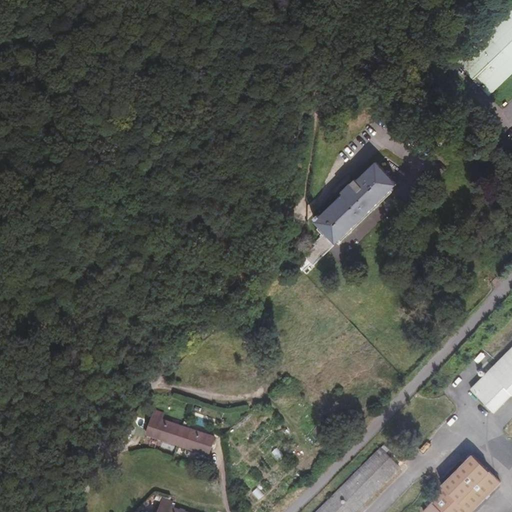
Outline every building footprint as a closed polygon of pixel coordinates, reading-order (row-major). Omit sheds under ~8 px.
[(511,9),(457,65),(488,98),(511,74),(511,9)] [(311,269),(330,250),(331,249),(323,241),(327,238),(335,246),(396,187),(375,166),(314,225),(323,235),(316,241),(310,247),(313,250),(303,259),(311,269)] [(511,394),(511,350),(472,390),(494,412),(511,394)] [(214,434),(151,415),(145,433),(208,453),(214,434)] [(382,446),(313,511),(351,511),(401,465),(382,446)] [(473,454),(429,498),(433,502),(424,511),(423,511),(470,511),(500,482),(473,454)] [(192,511),(163,502),(159,511),(192,511)]
